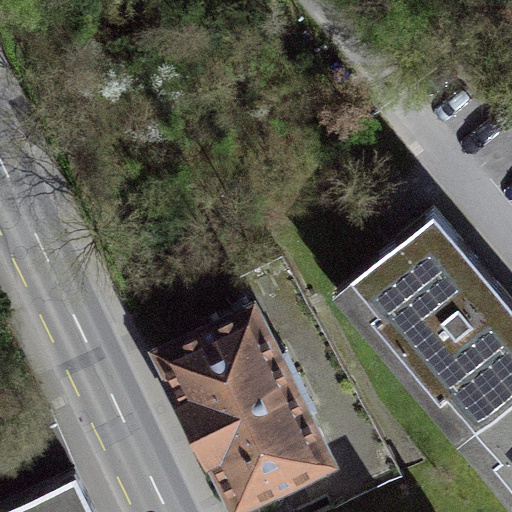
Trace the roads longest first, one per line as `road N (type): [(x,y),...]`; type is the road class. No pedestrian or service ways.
road 1 (primary): [(0,161),(166,511)]
road 2 (track): [(317,0),(441,153)]
